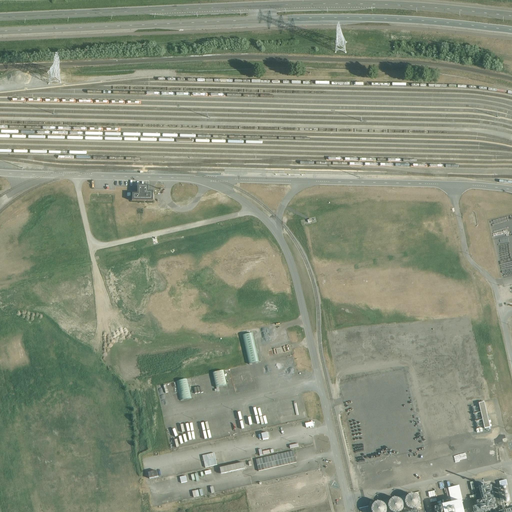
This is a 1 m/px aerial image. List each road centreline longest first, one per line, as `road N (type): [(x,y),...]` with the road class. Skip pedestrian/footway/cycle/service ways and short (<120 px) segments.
road 1 (primary): [(263,9),(0,17)]
road 2 (primary): [(0,31),(262,19)]
road 3 (primary): [(262,19),(384,18),(511,30)]
road 4 (primary): [(511,19),(419,9),(263,9)]
road 5 (unknown): [(329,427),(147,465)]
road 6 (unknown): [(510,462),(347,501)]
road 7 (unknown): [(180,490),(335,452)]
road 8 (unknown): [(319,382),(164,418)]
